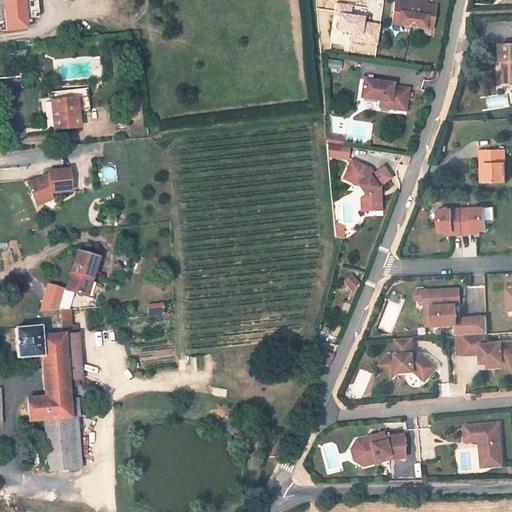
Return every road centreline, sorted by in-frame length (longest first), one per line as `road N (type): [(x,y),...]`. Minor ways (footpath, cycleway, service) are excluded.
road 1 (residential): [(379,270),(437,114),(461,0)]
road 2 (residential): [(270,502),(339,490),(511,487)]
road 3 (residential): [(322,415),(511,398)]
road 4 (residential): [(322,415),(379,270)]
road 5 (residential): [(511,264),(379,270)]
